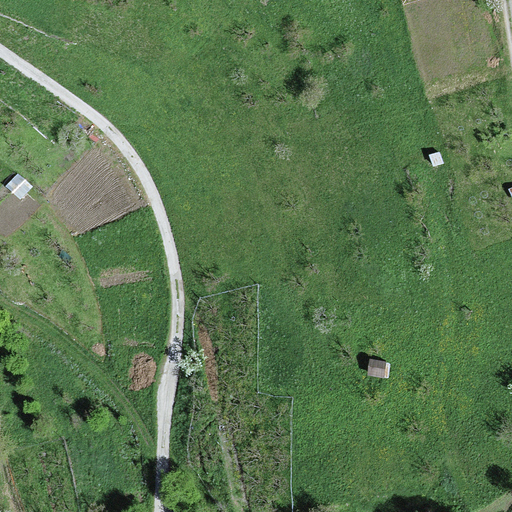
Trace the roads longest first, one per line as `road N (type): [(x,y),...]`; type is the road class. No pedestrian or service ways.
road 1 (unclassified): [(161,511),(178,315),(162,218),(140,168),(112,132),(0,49)]
road 2 (track): [(162,457),(75,354),(0,299)]
